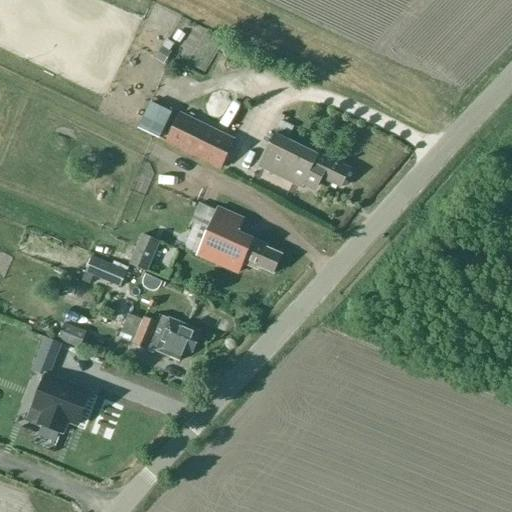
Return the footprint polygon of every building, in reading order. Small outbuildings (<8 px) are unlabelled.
[(170,109),(149,99),(136,126),(158,136),(170,109)] [(166,142),(220,168),(234,140),(180,113),(166,142)] [(317,187),(321,178),(340,187),(349,168),(318,153),(317,155),(275,134),(259,167),(302,188),(305,181),(317,187)] [(256,268),(258,266),(273,272),(281,255),(265,248),(266,246),(251,239),(250,242),(237,236),(244,220),(218,209),(197,256),(224,267),(230,253),(243,259),(242,262),(256,268)] [(129,265),(147,273),(160,242),(142,235),(129,265)] [(85,273),(121,288),(128,272),(92,257),(85,273)] [(143,278),(142,283),(143,287),(146,290),(149,292),(154,293),(158,290),(161,287),(163,283),(145,274),(143,278)] [(154,331),(157,323),(144,318),(143,320),(129,315),(119,338),(133,344),(146,349),(147,347),(170,356),(170,357),(180,361),(185,349),(192,352),(201,331),(169,318),(162,335),(154,331)] [(37,360),(49,365),(57,342),(46,338),(37,360)] [(54,380),(42,411),(53,415),(48,428),(71,437),(76,424),(87,428),(99,397),(54,380)]
